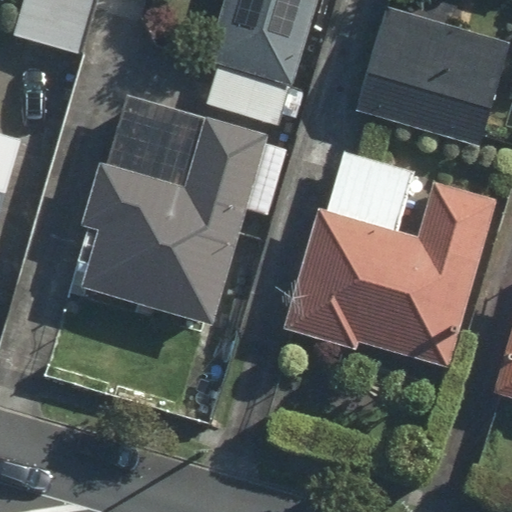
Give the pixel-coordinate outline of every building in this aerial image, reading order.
[(19,0),(6,45),(76,65),(95,0),(19,0)] [(220,0),(199,69),(210,72),(198,118),(284,140),(319,0),(220,0)] [(383,15),(351,120),(475,159),(508,54),(383,15)] [(258,151),(192,132),(190,138),(122,119),(105,180),(90,176),(73,235),(87,239),(65,294),(205,335),(258,151)] [(0,208),(13,155),(0,151),(0,208)] [(394,242),(412,173),(342,155),(325,224),(308,220),(277,344),(439,385),(484,208),(424,193),(410,246),(394,242)] [(511,303),(480,401),(511,411),(511,303)]
